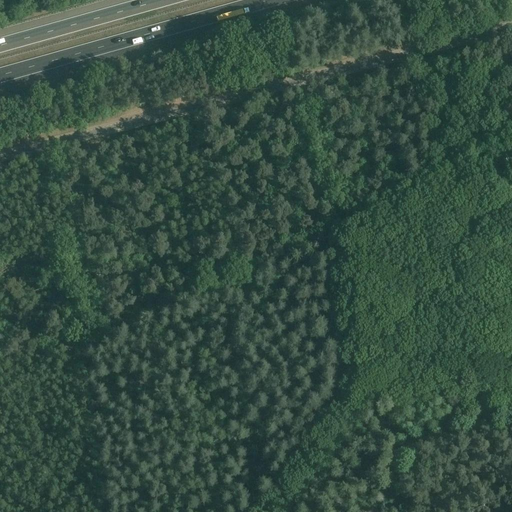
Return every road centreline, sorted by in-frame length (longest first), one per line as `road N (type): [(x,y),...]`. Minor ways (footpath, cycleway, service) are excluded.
road 1 (unclassified): [(0,156),(511,28)]
road 2 (motorway): [(0,77),(274,0)]
road 3 (motorway): [(173,0),(0,48)]
